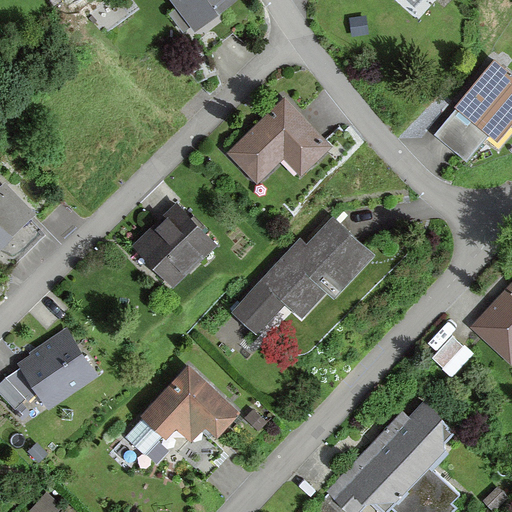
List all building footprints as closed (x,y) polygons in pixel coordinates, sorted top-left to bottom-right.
[(176,0),(194,24),(225,0),(176,0)] [(511,122),(511,78),(494,64),(458,110),(497,141),(511,122)] [(307,164),(326,146),(282,101),(267,115),(271,119),(265,125),(261,121),(228,152),(255,180),(290,146),(307,164)] [(210,242),(174,205),(162,217),(165,220),(135,248),(169,282),(210,242)] [(329,284),(362,248),(331,219),(298,255),(291,249),(232,311),(264,340),(293,310),(299,316),(326,287),(333,294),(336,291),(329,284)] [(511,287),(475,326),(508,357),(511,353),(511,287)] [(63,333),(30,355),(33,359),(22,366),(44,401),(88,371),(63,333)] [(441,368),(461,346),(450,336),(430,358),(441,368)] [(201,418),(214,431),(232,412),(186,369),(123,437),(142,455),(175,419),(180,423),(197,423),(201,418)] [(23,398),(3,378),(0,380),(0,395),(13,409),(23,398)] [(385,426),(381,430),(388,436),(353,474),(349,470),(330,490),(352,510),(377,485),(405,511),(414,511),(424,503),(433,511),(440,511),(458,494),(427,466),(444,448),(434,439),(446,426),(421,403),(405,420),(400,415),(387,429),(385,426)] [(483,501),(491,509),(504,497),(496,489),(483,501)] [(26,511),(49,511),(51,510),(40,499),(26,511)]
